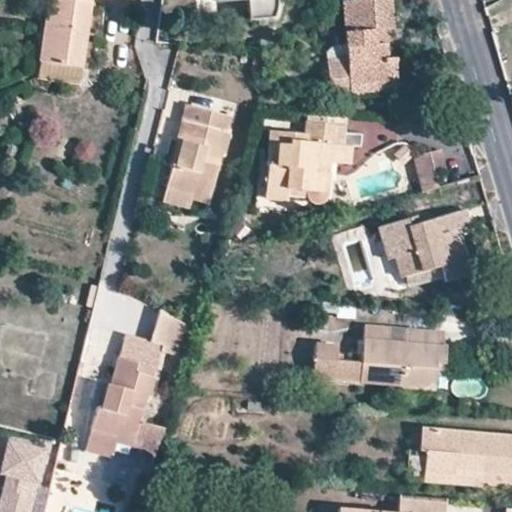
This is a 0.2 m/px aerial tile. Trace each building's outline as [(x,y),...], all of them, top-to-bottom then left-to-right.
[(48,0),(39,64),(81,71),(90,0),(48,0)] [(248,0),(250,19),(276,16),(278,0),(248,0)] [(389,85),(386,53),(385,43),(376,43),(375,33),(375,32),(385,32),(392,31),(392,17),(387,17),(385,0),(342,3),(347,62),(326,64),(329,99),(353,97),(352,88),(389,85)] [(385,43),(385,32),(375,32),(375,33),(376,43),(385,43)] [(394,53),(386,53),(389,85),(352,88),(353,97),(397,93),(394,53)] [(192,196),(191,200),(207,205),(220,154),(224,155),(228,137),(225,136),(229,119),(186,107),(176,144),(181,146),(176,169),(170,168),(166,188),(192,196)] [(306,193),(307,198),(307,199),(311,203),(322,202),(323,198),(325,172),(320,172),(321,164),(326,164),(346,165),(347,148),(341,147),(342,128),(306,125),(304,136),(270,134),(264,200),(286,201),(287,197),(287,192),(306,193)] [(422,156),(433,191),(443,188),(438,173),(458,167),(451,143),(436,148),(437,152),(422,156)] [(176,144),(170,168),(176,169),(181,146),(176,144)] [(164,193),(191,200),(192,196),(166,188),(164,193)] [(393,260),(400,280),(405,278),(439,268),(442,275),(445,284),(467,276),(456,240),(448,242),(446,234),(454,231),(467,228),(463,212),(416,226),(413,218),(375,229),(386,262),(393,260)] [(456,240),(454,231),(446,234),(448,242),(456,240)] [(392,282),(400,280),(393,260),(386,262),(386,263),(392,282)] [(441,275),(442,275),(439,268),(405,278),(408,285),(441,275)] [(117,438),(116,445),(133,448),(146,399),(149,400),(161,354),(182,359),(189,329),(156,310),(148,341),(125,336),(119,359),(118,360),(112,386),(108,386),(103,410),(102,409),(97,408),(92,432),(117,438)] [(447,349),(442,348),(443,335),(405,332),(404,345),(389,344),(390,331),(364,328),(360,364),(335,362),(337,347),(314,345),(311,379),(401,387),(401,389),(434,392),(435,374),(444,375),(447,349)] [(103,384),(97,408),(102,409),(103,410),(108,386),(103,384)] [(452,472),(481,475),(482,475),(511,477),(511,438),(420,431),(418,453),(423,453),(422,475),(452,479),(452,472)] [(90,439),(116,445),(117,438),(92,432),(90,438),(90,439)] [(32,511),(47,450),(0,439),(0,471),(12,474),(2,511),(32,511)] [(480,488),(481,475),(452,472),(452,479),(422,475),(422,476),(422,483),(480,488)] [(445,511),(446,501),(401,497),(399,511),(347,511),(340,511),(445,511)]
